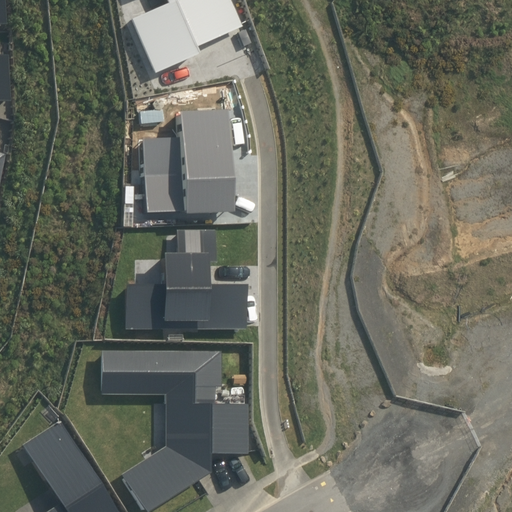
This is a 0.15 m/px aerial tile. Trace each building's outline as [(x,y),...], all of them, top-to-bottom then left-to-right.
[(161,0),(163,4),(128,19),(151,74),(196,54),(192,47),(240,27),(227,0),(161,0)] [(140,118),(160,115),(157,98),(137,103),(140,118)] [(178,215),(227,213),(222,110),(175,112),(177,170),(140,171),(142,213),(178,212),(178,215)] [(126,224),(139,224),(138,201),(125,202),(126,224)] [(122,330),(243,330),(243,285),(202,285),(202,264),(212,264),(212,230),(173,230),(173,253),(157,253),(157,285),(122,285),(122,330)] [(118,474),(140,511),(142,511),(205,473),(205,454),(244,454),(245,404),(210,404),(211,387),(217,387),(217,352),(98,352),(98,395),(162,395),(162,447),(118,474)] [(114,511),(57,422),(18,446),(55,504),(42,511),(114,511)]
